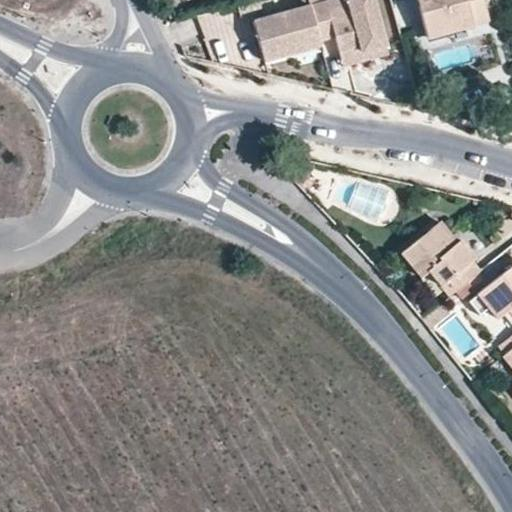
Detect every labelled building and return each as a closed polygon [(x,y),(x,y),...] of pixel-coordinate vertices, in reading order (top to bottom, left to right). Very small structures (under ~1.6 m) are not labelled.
[(259,0),(252,0),(236,4),(240,18),(262,11),(259,0)] [(372,0),(333,0),(310,6),(320,41),(334,37),(338,52),(359,46),(361,52),(385,45),(372,0)] [(484,0),(416,0),(427,36),(451,29),(451,31),(490,20),(484,0)] [(253,22),(263,60),(321,45),(320,41),(310,6),(253,22)] [(338,52),(342,66),(388,54),(385,45),(361,52),(359,46),(338,52)] [(297,163),(292,172),(308,191),(321,169),(297,163)] [(420,277),(429,270),(448,295),(479,270),(471,261),(477,257),(461,239),(457,243),(439,221),(401,252),(420,277)] [(511,314),(511,265),(477,293),(498,318),(509,310),(511,314)] [(511,346),(502,354),(511,365),(511,346)]
